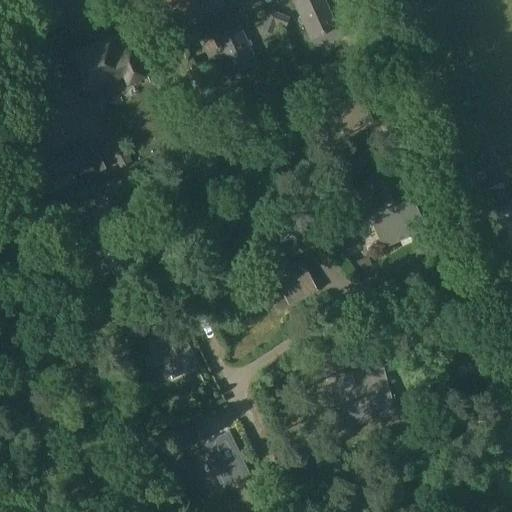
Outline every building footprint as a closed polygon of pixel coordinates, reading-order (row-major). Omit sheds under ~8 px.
[(221,0),(196,0),(200,11),(222,3),(221,0)] [(343,25),(331,0),(301,0),(318,36),(343,25)] [(262,63),(247,26),(221,36),(236,74),(262,63)] [(108,39),(70,55),(90,105),(104,100),(97,82),(122,72),(126,81),(141,75),(129,44),(116,49),(113,41),(108,39)] [(360,89),(331,99),(343,131),(372,120),(360,89)] [(224,182),(255,167),(241,139),(210,154),(224,182)] [(38,195),(90,171),(78,145),(26,169),(38,195)] [(495,200),(507,198),(504,183),(492,186),(495,200)] [(368,215),(381,248),(412,235),(399,206),(393,208),(392,206),(368,215)] [(118,214),(92,225),(106,257),(132,246),(118,214)] [(288,304),(316,289),(301,259),(271,273),(288,304)] [(485,356),(473,323),(443,334),(454,367),(485,356)] [(193,361),(180,333),(155,345),(168,372),(193,361)] [(334,375),(341,409),(390,398),(382,363),(334,375)] [(250,474),(229,431),(203,444),(208,455),(206,456),(221,488),(250,474)] [(511,446),(487,455),(498,488),(511,483),(511,446)] [(401,511),(396,500),(368,511),(401,511)]
